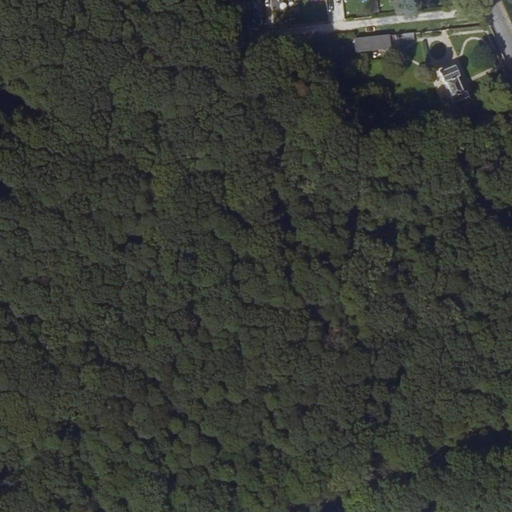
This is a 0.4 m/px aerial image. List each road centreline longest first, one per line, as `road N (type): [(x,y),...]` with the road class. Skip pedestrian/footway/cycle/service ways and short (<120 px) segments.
road 1 (residential): [(511,419),(286,511)]
road 2 (track): [(495,17),(292,34)]
